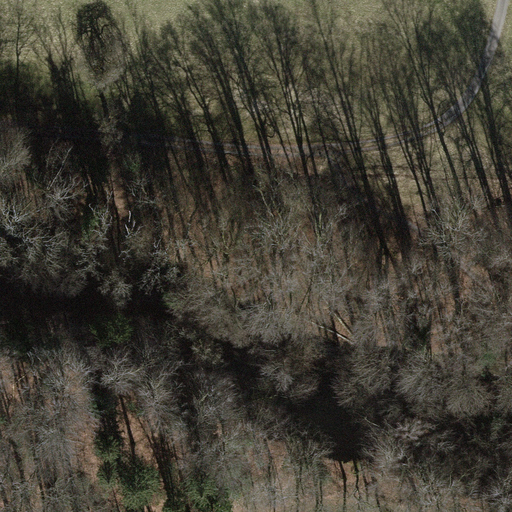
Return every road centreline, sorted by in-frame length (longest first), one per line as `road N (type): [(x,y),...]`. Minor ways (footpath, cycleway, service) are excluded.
road 1 (track): [(301,153),(0,129)]
road 2 (track): [(470,99),(393,143),(301,153)]
